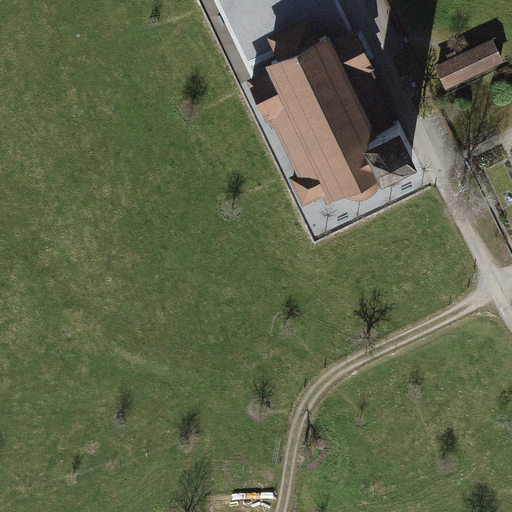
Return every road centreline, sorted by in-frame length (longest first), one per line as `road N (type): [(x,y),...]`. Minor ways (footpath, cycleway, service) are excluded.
road 1 (track): [(497,293),(320,391),(295,432),(280,511)]
road 2 (track): [(440,183),(511,323)]
